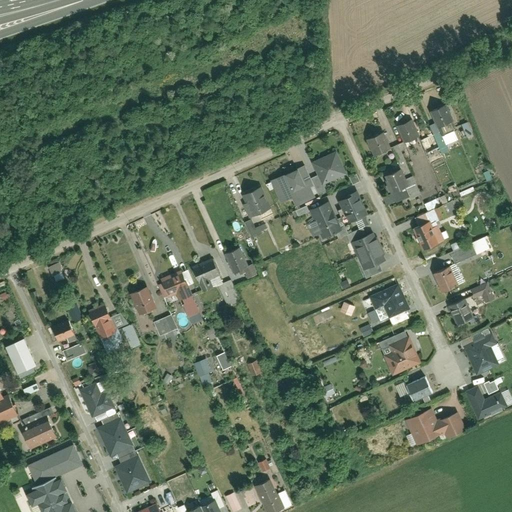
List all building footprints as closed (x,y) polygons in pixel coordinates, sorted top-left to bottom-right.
[(455,122),(446,104),(433,110),(442,129),(455,122)] [(395,122),(407,145),(421,138),(409,115),(395,122)] [(417,142),(424,155),(450,142),(444,129),(417,142)] [(366,139),(374,155),(391,148),(383,131),(366,139)] [(404,160),(400,150),(406,148),(404,141),(391,146),(398,163),(404,160)] [(305,165),(269,181),(279,203),(290,198),(294,205),(326,191),(324,185),(347,175),(336,151),(311,163),(317,177),(311,179),(305,165)] [(384,176),(393,194),(409,186),(400,169),(384,176)] [(367,206),(357,185),(338,193),(347,215),(349,214),(352,222),(368,216),(364,207),(367,206)] [(250,215),(266,209),(257,187),(241,194),(250,215)] [(450,218),(440,198),(440,197),(422,207),(428,219),(415,226),(428,252),(443,244),(434,226),(450,218)] [(341,230),(328,201),(311,209),(323,238),(341,230)] [(307,206),(297,209),(298,214),(309,211),(307,206)] [(267,230),(264,223),(254,227),(251,218),(244,221),(250,236),(267,230)] [(375,238),(372,231),(366,235),(362,227),(346,235),(362,268),(360,269),(364,278),(381,270),(377,261),(385,258),(381,251),(385,249),(379,236),(375,238)] [(447,250),(455,265),(477,254),(470,239),(447,250)] [(248,266),(240,247),(224,253),(233,274),(244,269),(248,278),(257,274),(253,263),(248,266)] [(213,257),(193,266),(201,284),(210,280),(213,287),(218,284),(227,304),(241,298),(232,278),(223,281),(213,257)] [(58,261),(48,266),(56,282),(66,277),(58,261)] [(433,273),(442,292),(458,284),(450,266),(433,273)] [(199,310),(181,270),(172,274),(161,279),(168,295),(176,292),(187,316),(199,310)] [(408,301),(397,277),(362,294),(365,300),(371,297),(379,315),(387,311),(390,318),(407,311),(404,303),(408,301)] [(488,282),(470,289),(474,299),(482,295),(485,303),(495,299),(488,282)] [(140,317),(156,310),(146,285),(130,292),(140,317)] [(453,307),(464,328),(477,321),(467,300),(453,307)] [(351,316),(355,306),(343,301),(339,311),(351,316)] [(68,305),(72,320),(81,318),(78,303),(68,305)] [(92,313),(104,336),(119,328),(106,305),(92,313)] [(171,314),(154,321),(160,335),(177,328),(171,314)] [(65,344),(79,335),(70,319),(56,327),(65,344)] [(123,326),(129,347),(139,344),(134,323),(123,326)] [(370,325),(360,327),(362,336),(372,334),(370,325)] [(213,328),(207,330),(210,339),(216,336),(213,328)] [(493,333),(464,346),(477,375),(506,361),(493,333)] [(24,337),(7,345),(19,373),(37,365),(24,337)] [(387,362),(395,379),(423,365),(411,339),(394,347),(398,357),(387,362)] [(86,356),(79,343),(65,350),(72,364),(86,356)] [(216,355),(222,369),(231,365),(225,351),(216,355)] [(208,371),(211,371),(206,358),(193,362),(202,384),(212,380),(208,371)] [(257,359),(247,363),(252,376),(262,372),(257,359)] [(423,376),(408,386),(417,401),(433,392),(423,376)] [(93,417),(116,406),(108,389),(102,392),(96,381),(79,389),(93,417)] [(25,387),(27,394),(39,389),(36,383),(25,387)] [(331,384),(321,388),(324,397),(334,393),(331,384)] [(478,385),(464,392),(477,421),(508,407),(501,391),(484,399),(478,385)] [(0,394),(0,422),(16,414),(8,399),(4,402),(0,394)] [(350,411),(359,413),(361,404),(352,402),(350,411)] [(426,410),(409,420),(424,448),(463,427),(456,415),(435,427),(426,410)] [(97,427),(110,456),(134,445),(121,416),(97,427)] [(31,447),(56,436),(49,419),(23,431),(31,447)] [(83,463),(74,443),(28,465),(37,484),(25,490),(35,511),(77,511),(60,474),(83,463)] [(115,466),(127,492),(151,482),(139,455),(115,466)] [(266,458),(258,462),(262,471),(270,467),(266,458)] [(280,511),(289,507),(272,475),(255,484),(269,511),(280,511)] [(232,511),(233,511),(242,508),(234,491),(225,496),(232,511)] [(221,511),(216,499),(187,511),(221,511)]
